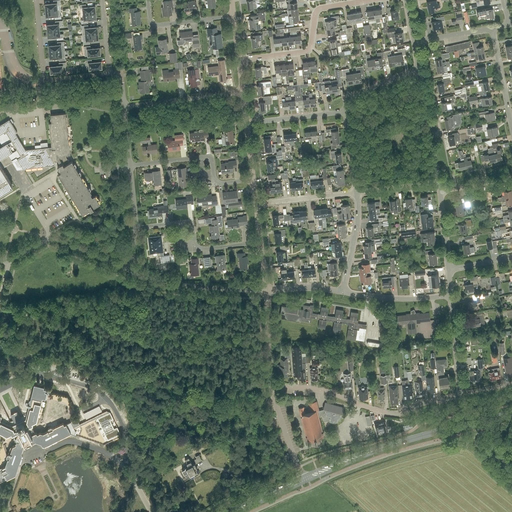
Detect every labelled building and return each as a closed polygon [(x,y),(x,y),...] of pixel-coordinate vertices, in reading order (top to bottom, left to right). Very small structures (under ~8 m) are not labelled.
[(45,4),(45,11),(59,10),(59,9),(58,10),(58,6),(60,6),(60,0),(53,1),(54,3),(45,4)] [(171,0),(171,1),(163,2),(164,8),(162,8),(163,16),(172,15),(171,7),(173,6),(172,1),(176,1),(176,0),(171,0)] [(249,0),(247,1),(248,10),(254,9),(254,8),(257,8),(256,3),(260,3),(259,0),(251,0),(252,0),(249,0)] [(297,2),(293,3),(293,0),(289,0),(288,0),(289,4),(291,4),(291,9),(298,8),(297,2)] [(435,12),(434,8),(435,8),(436,8),(441,7),(440,3),(437,4),(436,0),(427,2),(429,13),(435,12)] [(185,12),(186,12),(186,13),(187,14),(188,14),(189,14),(190,13),(191,12),(190,11),(197,10),(196,2),(184,3),(185,12)] [(84,10),(84,14),(95,13),(95,7),(86,7),(86,4),(80,5),(80,10),(84,10)] [(399,18),(398,10),(392,11),(391,7),(387,7),(388,15),(389,20),(399,18)] [(129,13),(131,13),(132,25),(141,24),(140,11),(137,12),(137,8),(129,9),(129,13)] [(291,9),(288,10),(288,13),(282,14),(278,16),(279,17),(288,16),(292,15),(299,14),(298,8),(291,9)] [(493,9),(488,10),(488,8),(477,10),(478,15),(485,14),(485,18),(494,17),(493,9)] [(380,21),(380,17),(382,16),(381,9),(374,10),(376,20),(376,22),(380,21)] [(59,10),(45,11),(46,18),(55,17),(55,20),(61,19),(61,15),(60,15),(59,10)] [(369,21),(376,20),(374,10),(367,11),(369,21)] [(250,22),(250,25),(250,26),(250,27),(250,28),(256,27),(256,30),(261,29),(260,23),(259,24),(258,21),(265,20),(264,12),(257,13),(257,15),(252,16),(252,19),(249,19),(250,20),(249,20),(249,22),(250,22)] [(361,12),(354,13),(356,23),(363,22),(361,12)] [(95,13),(84,14),(84,18),(81,18),(81,24),(88,23),(88,20),(96,19),(95,13)] [(349,22),(353,21),(353,24),(356,23),(354,13),(347,14),(349,22)] [(326,21),(325,21),(325,25),(326,25),(327,28),(337,26),(336,19),(340,19),(339,15),(329,17),(329,20),(326,21)] [(443,27),(442,21),(444,20),(443,16),(436,18),(437,21),(432,22),(434,29),(443,27)] [(47,25),(47,31),(60,30),(60,26),(62,26),(62,21),(55,21),(56,24),(47,25)] [(83,35),(86,35),(98,34),(97,27),(89,28),(88,25),(82,26),(83,35)] [(338,29),(337,26),(327,28),(327,30),(326,30),(327,34),(328,34),(336,33),(335,29),(338,29)] [(293,27),(295,43),(302,42),(301,35),(297,36),(296,30),(300,30),(300,27),(293,27)] [(221,34),(217,35),(216,28),(207,29),(208,36),(210,36),(212,48),(222,47),(221,34)] [(387,29),(384,29),(384,32),(388,31),(388,34),(389,33),(390,38),(392,37),(393,42),(403,41),(405,40),(405,41),(404,31),(403,31),(403,32),(402,32),(395,33),(394,28),(387,29)] [(282,45),(288,44),(288,37),(284,37),(284,33),(283,33),(283,29),(280,29),(282,45)] [(60,30),(47,31),(48,38),(57,37),(57,40),(63,39),(63,34),(61,34),(60,30)] [(185,42),(185,41),(193,40),(193,41),(194,47),(200,46),(198,34),(196,35),(193,35),(192,31),(185,32),(185,33),(180,33),(181,40),(177,41),(178,45),(183,44),(185,42)] [(252,38),(253,47),(261,46),(260,39),(263,38),(262,32),(259,32),(253,33),(253,38),(252,38)] [(98,34),(86,35),(87,40),(83,41),(84,44),(90,44),(90,41),(98,40),(98,34)] [(142,49),(141,39),(142,39),(142,35),(133,36),(135,50),(142,49)] [(168,52),(166,39),(158,40),(159,47),(156,48),(157,55),(161,54),(161,53),(168,52)] [(329,40),(330,47),(338,46),(337,39),(329,40)] [(49,45),(49,52),(65,51),(64,41),(57,42),(58,45),(49,45)] [(467,53),(468,56),(471,55),(484,52),(483,46),(480,47),(479,42),(473,43),(474,51),(467,53)] [(91,49),(90,46),(84,47),(85,56),(88,56),(100,55),(100,48),(91,49)] [(338,46),(330,47),(331,54),(339,52),(338,46)] [(395,55),(397,65),(398,64),(398,65),(404,64),(402,55),(406,54),(405,48),(398,49),(399,54),(395,55)] [(384,51),(385,58),(388,57),(390,67),(396,66),(396,65),(397,65),(395,55),(392,55),(391,50),(384,51)] [(65,51),(49,52),(50,59),(59,58),(59,61),(65,60),(65,51)] [(374,58),(376,68),(377,68),(377,69),(383,68),(382,59),(385,58),(384,51),(377,52),(378,58),(374,58)] [(169,53),(170,62),(177,61),(176,52),(169,53)] [(441,58),(435,60),(436,66),(450,63),(449,61),(446,62),(445,58),(448,58),(450,57),(449,53),(441,54),(441,55),(441,58)] [(375,68),(376,68),(374,58),(371,59),(370,54),(366,54),(367,60),(369,70),(375,69),(375,68)] [(92,59),(85,60),(86,64),(88,63),(89,70),(102,69),(101,61),(92,62),(92,59)] [(218,61),(219,66),(208,67),(209,75),(219,74),(220,81),(227,80),(224,60),(218,61)] [(59,65),(50,66),(50,74),(64,73),(64,72),(66,72),(66,62),(59,63),(59,65)] [(311,73),(310,62),(303,62),(304,69),(303,69),(303,75),(311,74),(311,73)] [(450,63),(436,66),(438,72),(444,71),(444,74),(448,73),(447,67),(450,66),(450,63)] [(264,74),(267,73),(267,66),(255,68),(256,77),(262,76),(261,70),(264,70),(264,74)] [(357,72),(353,73),(355,83),(356,82),(356,83),(362,82),(361,73),(364,73),(363,66),(356,67),(357,72)] [(477,76),(487,74),(485,66),(476,68),(477,76)] [(342,69),(342,70),(340,70),(341,77),(347,76),(348,85),(354,84),(354,83),(355,83),(353,73),(350,73),(349,68),(342,69)] [(174,72),(169,72),(168,70),(163,70),(164,77),(165,77),(166,81),(175,80),(175,78),(180,78),(179,69),(174,70),(174,72)] [(197,86),(197,85),(200,84),(200,83),(198,69),(188,70),(190,87),(197,86)] [(141,71),(142,81),(139,82),(139,85),(138,85),(138,92),(140,92),(140,93),(149,92),(148,81),(151,81),(150,70),(141,71)] [(439,88),(437,89),(438,92),(439,92),(445,91),(444,86),(451,85),(450,82),(451,82),(450,78),(442,80),(443,83),(438,84),(439,88)] [(323,82),(320,82),(319,82),(320,91),(323,90),(323,93),(326,93),(326,94),(330,93),(330,92),(332,92),(331,80),(324,81),(325,81),(323,82)] [(339,91),(338,83),(337,80),(331,81),(331,80),(332,92),(335,91),(336,92),(339,91)] [(259,82),(259,85),(257,86),(258,91),(257,91),(258,94),(258,95),(264,94),(264,93),(267,93),(266,87),(271,87),(271,81),(259,82)] [(481,86),(478,87),(480,95),(486,93),(486,89),(489,89),(488,81),(483,82),(479,83),(479,84),(479,86),(481,85),(481,86)] [(443,110),(448,109),(452,108),(452,103),(451,102),(454,101),(453,95),(445,97),(445,101),(441,102),(443,110)] [(468,97),(470,103),(478,102),(477,95),(470,97),(468,97)] [(264,111),(266,111),(265,104),(272,103),(271,96),(263,96),(264,102),(259,103),(260,108),(259,108),(259,113),(264,112),(264,113),(264,111)] [(486,97),(481,98),(482,106),(492,104),(491,96),(486,97)] [(1,106),(0,105),(0,106),(0,111),(2,111),(8,110),(8,111),(23,109),(36,107),(36,101),(1,105),(1,106)] [(494,111),(489,112),(489,110),(479,112),(480,117),(485,116),(486,121),(495,119),(494,111)] [(0,194),(4,192),(12,187),(14,186),(12,184),(11,182),(6,174),(3,168),(5,167),(13,162),(14,164),(16,163),(18,162),(23,168),(54,165),(53,161),(54,161),(57,160),(60,165),(57,167),(59,170),(61,173),(58,175),(83,213),(84,214),(89,211),(91,210),(91,209),(92,210),(95,208),(94,207),(101,203),(96,195),(93,197),(91,194),(92,193),(72,161),(69,163),(66,158),(65,155),(70,155),(66,113),(51,115),(51,123),(49,123),(51,147),(41,148),(40,145),(35,145),(35,149),(25,150),(18,139),(16,135),(15,134),(17,133),(17,132),(12,124),(10,120),(9,120),(0,125),(0,141),(3,146),(0,147),(0,194)] [(445,119),(447,129),(455,127),(454,126),(461,125),(459,113),(457,114),(447,116),(448,118),(445,119)] [(227,145),(227,144),(234,143),(233,130),(229,131),(229,125),(223,126),(223,131),(225,131),(225,134),(222,134),(223,137),(222,137),(223,145),(227,145)] [(488,126),(482,127),(482,128),(482,130),(488,130),(488,131),(492,130),(492,131),(490,131),(490,132),(487,132),(488,136),(489,136),(490,140),(496,138),(495,135),(499,134),(497,127),(492,128),(488,129),(488,126)] [(336,128),(326,129),(326,132),(332,131),(333,137),(339,136),(339,130),(337,130),(336,128)] [(203,130),(203,131),(194,132),(194,133),(190,134),(191,142),(204,140),(204,138),(209,137),(208,129),(203,130)] [(450,145),(460,143),(460,140),(459,135),(458,135),(457,133),(453,134),(453,136),(448,137),(449,142),(448,142),(449,144),(450,144),(450,145)] [(168,142),(169,151),(180,150),(180,145),(183,145),(183,140),(184,140),(183,135),(175,136),(176,141),(168,142)] [(264,139),(264,145),(271,144),(271,138),(273,138),(272,135),(265,136),(266,138),(264,139)] [(331,143),(332,149),(337,148),(336,145),(338,145),(338,142),(340,142),(339,136),(333,137),(333,143),(331,143)] [(141,143),(142,142),(148,142),(148,146),(143,147),(144,154),(158,153),(157,144),(151,145),(150,137),(140,138),(141,143)] [(484,155),(485,161),(489,160),(490,162),(492,161),(493,163),(496,162),(496,160),(492,145),(492,142),(491,142),(491,140),(486,141),(487,143),(490,146),(491,148),(488,149),(488,151),(486,154),(484,155)] [(502,159),(501,155),(503,155),(501,148),(497,149),(496,144),(498,144),(498,141),(492,142),(492,145),(496,160),(502,159)] [(274,152),(274,147),(272,147),(271,144),(264,145),(265,151),(267,150),(267,153),(274,152)] [(331,151),(332,158),(336,158),(337,162),(342,161),(341,153),(337,153),(337,150),(331,151)] [(461,159),(461,162),(455,163),(456,168),(459,167),(460,169),(466,168),(463,154),(462,150),(459,151),(460,155),(461,159)] [(278,162),(277,162),(277,160),(283,159),(282,154),(277,155),(277,158),(270,158),(271,162),(266,162),(268,171),(274,170),(273,166),(278,166),(278,162)] [(471,160),(468,160),(467,157),(466,157),(465,154),(463,154),(466,168),(472,166),(471,160)] [(229,162),(229,163),(221,164),(222,173),(234,172),(233,167),(237,167),(236,161),(229,162)] [(335,176),(338,176),(344,175),(344,169),(342,169),(341,165),(333,166),(333,169),(335,168),(335,171),(334,171),(335,176)] [(188,186),(186,168),(177,169),(179,187),(188,186)] [(324,186),(323,179),(327,179),(326,168),(323,169),(323,174),(322,174),(322,177),(319,177),(319,175),(316,175),(316,177),(318,187),(324,186)] [(151,172),(151,173),(145,174),(145,180),(153,179),(153,185),(161,184),(160,171),(151,172)] [(272,179),(273,185),(269,186),(270,192),(276,191),(275,180),(274,175),(268,175),(268,179),(272,179)] [(338,176),(335,177),(335,182),(336,182),(337,184),(345,183),(344,175),(338,176)] [(504,191),(505,196),(501,196),(502,197),(498,198),(498,200),(511,197),(511,194),(511,190),(504,191)] [(224,203),(229,203),(230,207),(241,206),(241,202),(238,202),(237,191),(223,193),(224,203)] [(198,206),(206,205),(206,206),(217,205),(216,196),(212,197),(211,194),(197,196),(198,206)] [(193,196),(186,197),(186,200),(176,201),(177,209),(188,208),(187,203),(193,203),(193,196)] [(431,199),(428,200),(428,196),(421,197),(422,205),(429,204),(429,206),(432,206),(431,199)] [(455,204),(457,212),(458,216),(466,214),(465,211),(464,211),(463,206),(468,205),(468,206),(470,206),(469,197),(464,198),(465,202),(462,203),(460,203),(455,204)] [(511,204),(511,197),(498,200),(499,202),(502,201),(503,202),(506,202),(507,206),(511,204)] [(413,208),(415,208),(416,213),(419,212),(418,205),(416,205),(415,201),(413,202),(412,198),(406,199),(407,207),(413,206),(413,208)] [(391,209),(390,209),(390,213),(391,212),(398,212),(398,210),(400,210),(400,202),(397,203),(396,200),(390,200),(391,209)] [(379,205),(380,205),(380,202),(373,202),(373,205),(368,206),(369,215),(368,215),(369,219),(377,218),(376,215),(380,214),(379,208),(376,209),(375,205),(379,205)] [(149,210),(150,211),(148,211),(149,219),(155,218),(155,216),(162,215),(162,213),(169,212),(168,205),(161,206),(154,207),(154,209),(149,210)] [(338,213),(350,211),(349,205),(341,205),(342,209),(337,210),(336,208),(333,208),(333,213),(337,213),(338,213)] [(328,215),(331,215),(332,215),(332,209),(328,210),(328,208),(321,208),(322,219),(323,227),(327,227),(326,217),(328,216),(328,215)] [(503,216),(504,219),(511,217),(511,210),(508,211),(509,215),(506,215),(503,216)] [(294,219),(301,219),(302,227),(300,211),(293,212),(294,219)] [(339,222),(346,221),(349,220),(348,218),(351,217),(350,211),(338,213),(339,222)] [(433,217),(427,218),(427,214),(421,215),(422,221),(427,220),(427,222),(422,223),(423,229),(427,228),(427,226),(434,225),(435,224),(434,222),(433,222),(433,217)] [(287,221),(287,215),(279,216),(279,215),(272,216),(273,224),(280,224),(279,219),(284,219),(284,221),(287,221)] [(223,226),(221,216),(217,217),(217,220),(215,220),(214,217),(204,219),(205,224),(212,223),(212,226),(210,226),(211,238),(219,237),(218,227),(223,226)] [(239,225),(244,225),(243,217),(238,217),(238,219),(227,220),(228,224),(229,224),(230,228),(239,227),(239,225)] [(466,226),(472,226),(471,220),(465,221),(466,223),(459,224),(461,233),(465,232),(467,232),(466,226)] [(335,228),(335,231),(346,230),(345,224),(346,223),(346,221),(339,222),(339,224),(337,224),(338,228),(335,228)] [(372,227),(367,228),(368,232),(367,232),(367,236),(374,235),(373,231),(379,230),(378,224),(372,224),(372,227)] [(282,236),(286,235),(285,229),(279,230),(279,233),(275,234),(276,242),(282,241),(282,236)] [(421,233),(422,242),(428,241),(428,244),(436,243),(435,243),(436,242),(437,241),(437,240),(437,238),(436,238),(435,237),(434,232),(427,233),(421,233)] [(148,238),(150,254),(160,253),(160,256),(161,263),(170,262),(169,255),(164,256),(162,236),(148,238)] [(364,245),(364,251),(375,250),(375,244),(382,243),(381,238),(372,239),(372,241),(368,241),(369,244),(364,245)] [(471,252),(470,248),(475,247),(473,239),(465,240),(466,244),(463,245),(465,253),(469,253),(469,252),(471,252)] [(278,261),(288,259),(286,248),(289,248),(289,245),(280,246),(281,251),(277,252),(278,261)] [(332,256),(332,257),(330,257),(331,259),(338,259),(338,255),(343,255),(342,249),(335,250),(336,256),(332,256)] [(430,264),(438,263),(437,252),(432,253),(431,250),(425,250),(426,254),(429,253),(430,264)] [(247,261),(248,261),(247,256),(245,256),(244,253),(237,254),(238,257),(239,257),(241,269),(247,269),(247,261)] [(218,270),(226,269),(224,255),(216,256),(218,270)] [(203,258),(204,267),(211,266),(210,257),(203,258)] [(198,263),(199,263),(198,258),(192,259),(193,264),(189,264),(190,275),(199,274),(198,263)] [(338,262),(338,259),(331,259),(327,260),(328,266),(330,266),(331,269),(338,268),(337,262),(338,262)] [(281,269),(282,279),(288,278),(288,272),(287,266),(294,265),(294,262),(284,263),(284,269),(281,269)] [(360,267),(359,267),(360,274),(370,273),(369,270),(367,270),(366,269),(370,268),(370,266),(370,263),(364,264),(362,264),(362,267),(360,267)] [(339,274),(338,268),(331,269),(326,270),(320,271),(320,277),(326,276),(326,272),(329,272),(329,275),(339,274)] [(370,273),(360,274),(361,280),(365,280),(365,283),(371,282),(370,273)] [(440,286),(439,274),(428,275),(429,287),(440,286)] [(412,285),(411,275),(408,275),(408,277),(400,278),(401,288),(410,287),(409,285),(412,285)] [(382,278),(383,287),(392,286),(392,284),(394,284),(394,277),(387,277),(382,278)] [(478,285),(478,283),(477,279),(471,281),(471,284),(465,285),(466,292),(467,292),(467,293),(471,292),(471,291),(474,290),(473,286),(478,285)] [(480,297),(474,298),(474,301),(468,303),(469,308),(468,309),(468,311),(478,309),(477,308),(477,304),(482,303),(481,300),(480,297)] [(356,340),(356,339),(364,340),(366,329),(359,328),(360,326),(367,327),(367,325),(358,323),(358,320),(357,320),(358,313),(351,311),(350,319),(348,319),(347,319),(342,318),(344,310),(336,309),(335,317),(333,316),(333,317),(327,316),(329,308),(322,306),(320,314),(318,314),(313,313),(314,306),(310,305),(310,306),(299,304),(300,303),(287,301),(286,306),(282,305),(280,317),(311,323),(312,318),(319,319),(318,327),(325,328),(327,320),(334,321),(333,331),(340,332),(342,323),(349,324),(346,339),(356,340)] [(397,324),(407,323),(408,333),(417,332),(416,323),(421,323),(421,322),(430,320),(429,312),(420,313),(406,314),(406,315),(396,316),(397,324)] [(485,324),(483,314),(477,315),(477,319),(471,320),(472,326),(485,324)] [(291,347),(292,357),(302,357),(301,347),(291,347)] [(278,365),(278,372),(280,371),(280,377),(288,377),(287,371),(289,370),(288,359),(290,359),(290,352),(285,353),(285,358),(281,358),(281,365),(278,365)] [(302,357),(292,357),(294,376),(299,375),(299,374),(300,373),(300,371),(301,370),(301,368),(302,368),(302,357)] [(450,387),(448,377),(445,377),(444,366),(447,366),(446,359),(436,360),(437,374),(436,374),(437,380),(440,380),(441,388),(442,390),(445,389),(445,387),(450,387)] [(318,368),(315,368),(315,366),(319,365),(319,361),(312,361),(313,368),(310,368),(310,376),(311,376),(312,380),(318,380),(317,375),(318,375),(318,368)] [(489,370),(489,372),(489,373),(488,374),(489,375),(490,376),(491,380),(492,381),(494,380),(495,379),(501,378),(499,368),(489,370)] [(480,378),(481,378),(481,371),(470,372),(471,384),(481,383),(480,378)] [(351,382),(351,374),(344,374),(344,383),(343,383),(344,389),(353,388),(352,382),(351,382)] [(433,377),(426,377),(427,392),(434,392),(434,385),(435,385),(434,377),(433,377)] [(423,389),(422,381),(414,382),(415,390),(416,390),(416,396),(424,395),(424,389),(423,389)] [(412,392),(413,392),(412,384),(402,385),(404,399),(413,399),(412,392)] [(367,387),(365,387),(363,385),(361,387),(358,388),(359,399),(368,398),(367,387)] [(21,422),(20,420),(22,419),(18,411),(11,414),(16,425),(13,426),(1,421),(1,420),(2,418),(0,417),(0,432),(7,436),(11,434),(12,436),(15,434),(18,433),(19,435),(15,437),(17,442),(16,442),(16,443),(17,444),(13,446),(11,453),(10,453),(10,454),(11,455),(9,459),(8,459),(6,466),(0,469),(1,470),(0,470),(0,482),(7,479),(16,475),(23,455),(22,453),(24,446),(26,446),(26,445),(33,441),(33,442),(35,441),(42,443),(43,445),(45,446),(71,433),(75,435),(76,431),(75,429),(98,418),(108,413),(107,411),(80,425),(77,419),(67,424),(65,425),(64,423),(53,428),(54,429),(49,431),(48,430),(47,431),(44,433),(41,432),(38,434),(37,432),(35,433),(32,426),(33,425),(33,424),(37,421),(43,399),(46,400),(47,393),(45,393),(46,390),(44,390),(44,388),(34,386),(31,401),(30,401),(29,403),(27,403),(26,406),(29,407),(26,420),(21,422)] [(399,394),(398,390),(398,386),(389,387),(390,403),(398,403),(397,395),(399,394)] [(339,419),(340,418),(341,418),(344,408),(325,403),(323,410),(319,411),(317,401),(308,404),(309,407),(304,408),(304,407),(299,409),(307,441),(324,437),(319,417),(323,416),(324,421),(330,420),(331,421),(332,421),(333,422),(335,422),(336,421),(337,421),(338,420),(339,420),(339,419)] [(113,419),(110,412),(108,413),(98,418),(108,440),(113,438),(114,440),(120,437),(120,434),(117,428),(114,429),(110,420),(113,419)] [(388,432),(385,422),(375,424),(377,434),(383,432),(383,433),(388,432)] [(190,479),(195,476),(195,475),(199,473),(196,469),(197,469),(195,464),(193,465),(189,458),(185,460),(188,466),(185,468),(185,469),(182,470),(185,474),(187,473),(190,479)]
